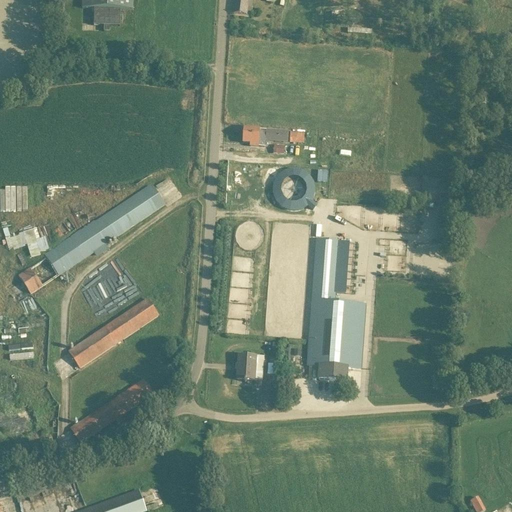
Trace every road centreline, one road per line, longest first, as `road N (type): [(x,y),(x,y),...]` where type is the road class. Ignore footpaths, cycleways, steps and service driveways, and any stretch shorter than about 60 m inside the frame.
road 1 (unclassified): [(187,406),(202,329),(223,0)]
road 2 (unclassified): [(187,406),(243,418),(451,405),(511,391)]
road 3 (unclassified): [(0,486),(152,432),(187,406)]
